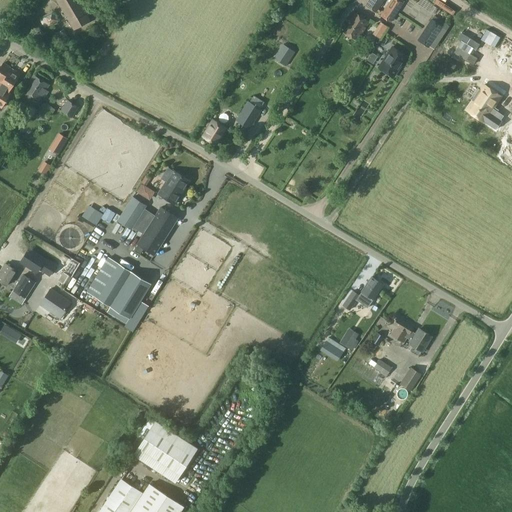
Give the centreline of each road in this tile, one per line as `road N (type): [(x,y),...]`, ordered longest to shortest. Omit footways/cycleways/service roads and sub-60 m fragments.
road 1 (unclassified): [(505,330),(0,42)]
road 2 (unclassified): [(397,511),(505,330)]
road 3 (unknown): [(227,165),(325,0)]
